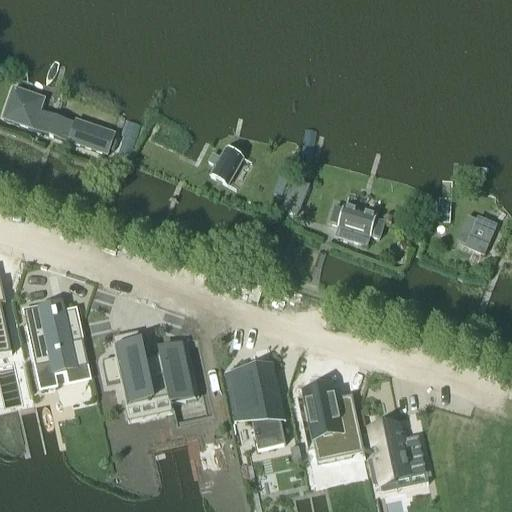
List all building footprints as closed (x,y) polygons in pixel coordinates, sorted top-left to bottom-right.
[(17,116),(13,126),(107,158),(109,152),(113,154),(117,143),(112,142),(115,136),(74,122),(73,125),(39,114),(43,102),(13,91),(5,112),(17,116)] [(213,156),(208,165),(215,168),(209,178),(228,189),(244,161),(225,150),(219,160),(213,156)] [(294,181),(281,213),(296,219),(309,187),(294,181)] [(441,201),(440,225),(449,226),(450,202),(441,201)] [(333,208),(328,227),(337,230),(335,240),(367,250),(370,240),(379,243),(385,224),(376,221),(377,217),(344,207),(343,211),(333,208)] [(467,219),(456,244),(467,249),(482,256),(493,230),(478,224),(467,219)] [(0,360),(9,360),(2,311),(7,310),(4,285),(0,285),(0,360)] [(253,286),(247,301),(259,305),(264,290),(253,286)] [(49,308),(23,313),(35,371),(51,367),(53,376),(75,372),(88,369),(76,312),(57,316),(56,313),(54,314),(53,307),(49,308)] [(117,363),(103,366),(108,389),(122,386),(126,405),(160,398),(151,357),(143,359),(139,344),(114,349),(117,363)] [(160,356),(151,357),(160,398),(169,396),(170,402),(195,396),(184,344),(159,350),(160,356)] [(254,391),(231,396),(238,425),(252,422),(259,457),(287,451),(282,427),(287,426),(278,385),(276,386),(275,383),(254,388),(254,391)] [(327,392),(295,400),(312,469),(349,460),(347,455),(357,452),(344,400),(330,404),(327,392)] [(208,404),(198,406),(201,418),(210,416),(208,404)] [(391,438),(372,442),(378,470),(372,471),(378,494),(384,493),(384,494),(401,491),(399,485),(429,478),(425,462),(422,463),(419,450),(405,453),(402,439),(394,441),(393,436),(390,437),(391,438)] [(289,451),(293,466),(301,464),(298,449),(289,451)]
